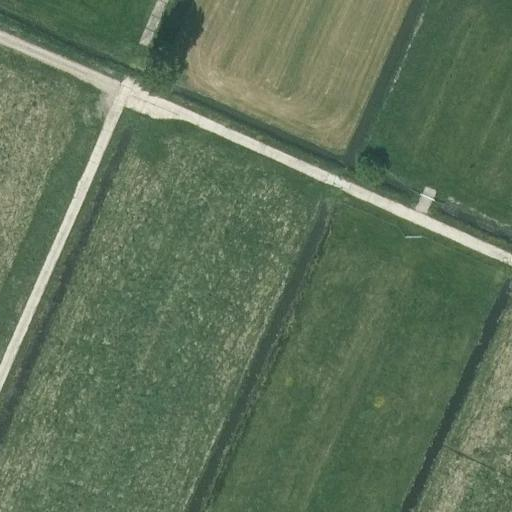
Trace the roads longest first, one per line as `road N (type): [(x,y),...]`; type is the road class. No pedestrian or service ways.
road 1 (track): [(511,270),(118,97)]
road 2 (track): [(160,0),(0,376)]
